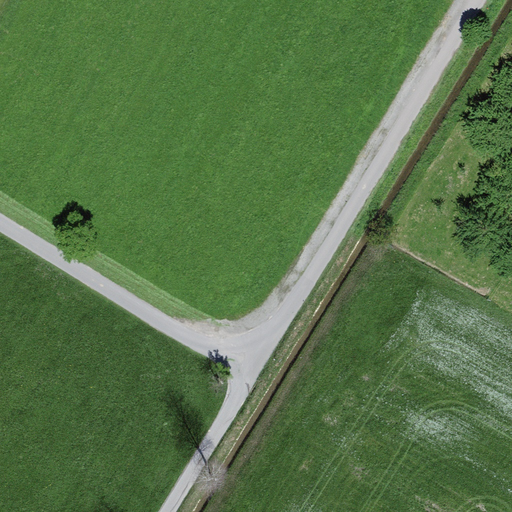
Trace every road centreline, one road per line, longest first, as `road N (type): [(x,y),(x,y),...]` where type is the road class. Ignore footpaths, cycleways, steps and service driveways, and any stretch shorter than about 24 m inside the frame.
road 1 (track): [(255,366),(480,0)]
road 2 (track): [(255,366),(0,214)]
road 3 (track): [(167,511),(255,366)]
